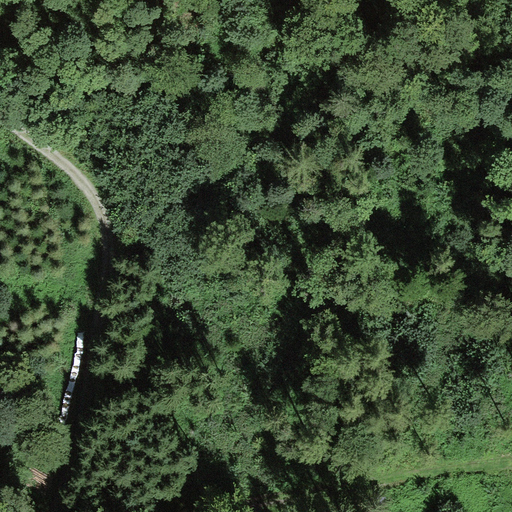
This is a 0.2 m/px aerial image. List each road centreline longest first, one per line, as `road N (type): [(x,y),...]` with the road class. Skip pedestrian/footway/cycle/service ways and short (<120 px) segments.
road 1 (track): [(63,511),(107,232),(97,197),(0,112)]
road 2 (track): [(511,461),(222,511)]
